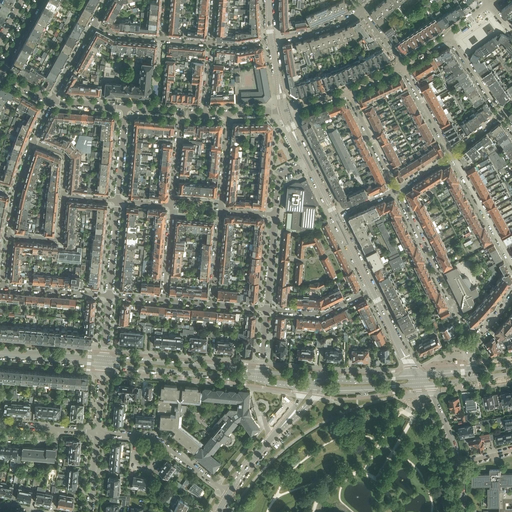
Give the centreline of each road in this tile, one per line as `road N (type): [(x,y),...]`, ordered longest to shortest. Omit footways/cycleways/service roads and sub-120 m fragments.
road 1 (residential): [(395,189),(472,340)]
road 2 (secondary): [(261,371),(103,357)]
road 3 (secondary): [(103,364),(260,379)]
road 4 (residential): [(511,263),(451,154)]
